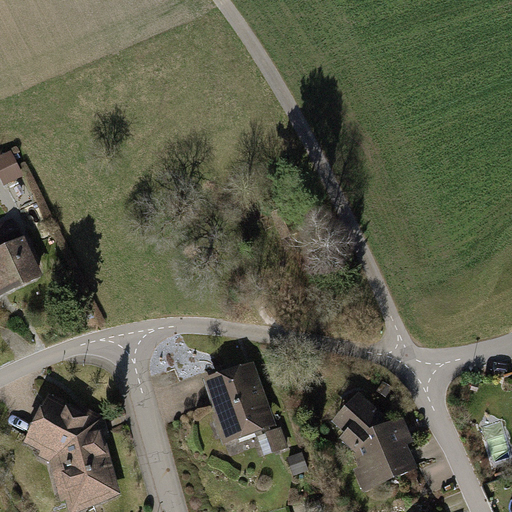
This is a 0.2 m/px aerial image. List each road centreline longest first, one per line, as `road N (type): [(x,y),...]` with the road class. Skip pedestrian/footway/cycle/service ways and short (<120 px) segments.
road 1 (track): [(409,360),(315,153),(221,0)]
road 2 (residential): [(124,333),(208,328),(409,360)]
road 3 (residential): [(124,333),(173,511)]
road 4 (residential): [(409,360),(480,511)]
road 5 (residential): [(0,379),(124,333)]
